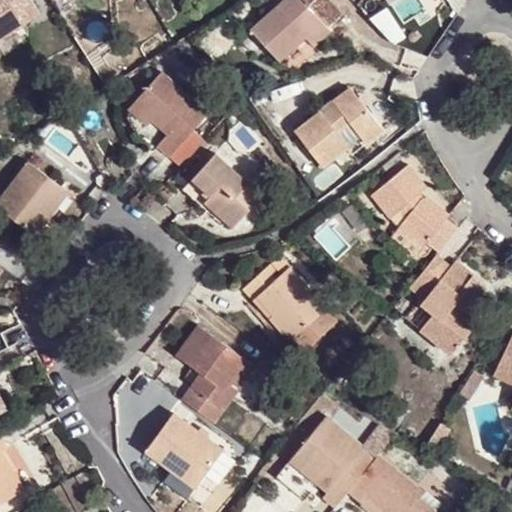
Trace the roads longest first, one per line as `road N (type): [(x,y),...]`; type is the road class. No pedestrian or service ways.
road 1 (residential): [(81,408),(30,321),(103,203),(159,253),(150,308)]
road 2 (residential): [(150,308),(81,408)]
